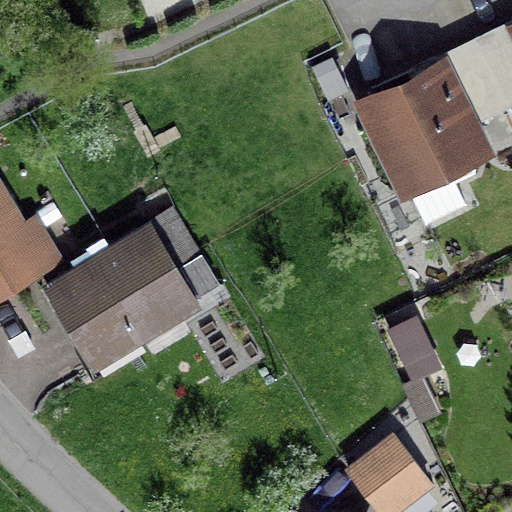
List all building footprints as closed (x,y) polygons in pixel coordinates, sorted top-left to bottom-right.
[(511,33),(477,51),(503,101),(511,96),(511,33)] [(477,51),(360,105),(399,187),(476,151),(462,121),(503,101),(477,51)] [(0,340),(26,386),(83,353),(48,293),(0,208),(0,340)] [(145,237),(48,293),(83,353),(180,298),(145,237)] [(391,445),(355,471),(380,507),(416,481),(391,445)]
